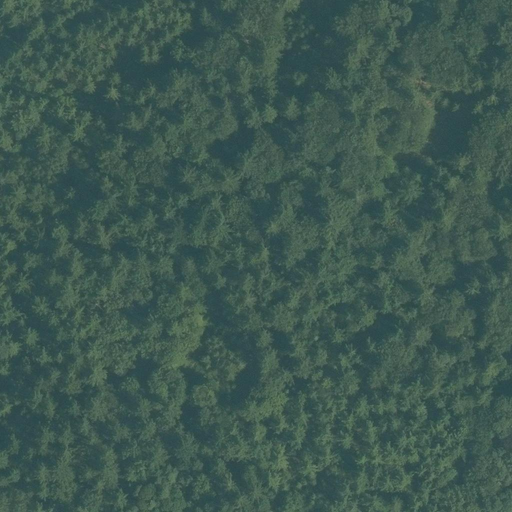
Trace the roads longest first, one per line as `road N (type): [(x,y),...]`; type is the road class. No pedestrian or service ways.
road 1 (track): [(511,54),(463,0),(381,130),(221,203),(183,255),(74,469)]
road 2 (track): [(511,348),(446,511)]
